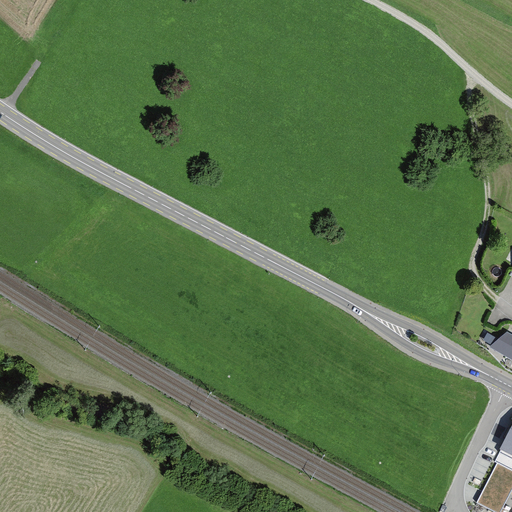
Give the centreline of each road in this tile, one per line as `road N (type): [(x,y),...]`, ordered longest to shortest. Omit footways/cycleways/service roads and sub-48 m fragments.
road 1 (tertiary): [(0,112),(507,385)]
road 2 (track): [(501,303),(474,271),(488,180),(469,69)]
road 3 (track): [(371,0),(511,101)]
road 4 (residential): [(507,385),(459,483),(460,511)]
